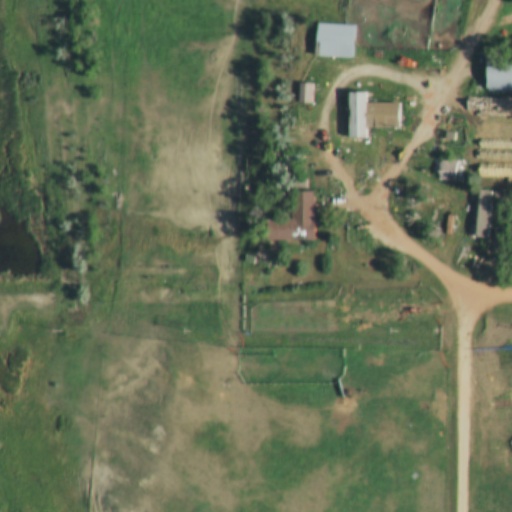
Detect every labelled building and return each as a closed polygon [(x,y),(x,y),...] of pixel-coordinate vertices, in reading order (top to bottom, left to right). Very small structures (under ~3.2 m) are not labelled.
[(353,23),(316,21),(314,55),(352,57),(353,23)] [(486,92),(511,91),(511,56),(485,57),(486,92)] [(311,103),(312,82),(298,82),(298,102),(311,103)] [(366,137),(366,127),(399,127),(399,102),(366,102),(366,90),(347,90),(347,137),(366,137)] [(462,158),(434,157),(434,178),(461,179),(462,158)] [(265,239),(313,238),(312,190),(289,190),(290,216),(265,217),(265,239)]
